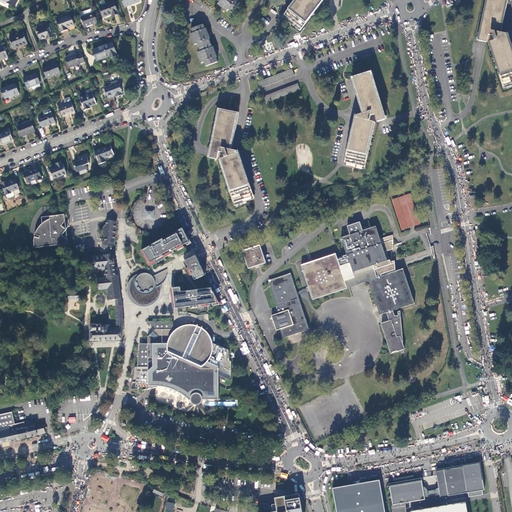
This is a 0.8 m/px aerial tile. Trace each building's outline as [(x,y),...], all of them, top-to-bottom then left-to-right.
[(2,0),(9,3),(8,5),(15,8),(19,0),(2,0)] [(236,0),(217,0),(219,2),(217,4),(226,11),(228,9),(231,11),(239,2),(236,0)] [(297,0),(283,18),(298,29),(320,0),(297,0)] [(506,0),(487,0),(479,41),(483,42),(488,43),(490,42),(505,88),(511,85),(511,49),(507,34),(500,32),(506,0)] [(119,13),(115,1),(100,6),(105,17),(112,14),(113,16),(119,13)] [(95,13),(82,18),(86,27),(98,22),(95,13)] [(71,15),(57,21),(62,32),(69,30),(68,28),(75,25),(71,15)] [(51,25),(38,30),(42,40),(47,38),(48,39),(53,38),(52,36),(53,36),(52,32),(53,31),(51,25)] [(216,58),(212,47),(211,47),(208,39),(209,39),(205,28),(204,28),(203,25),(191,28),(193,33),(190,34),(194,44),(197,43),(200,51),(197,53),(201,63),(204,62),(206,66),(217,62),(216,58)] [(24,32),(10,38),(15,49),(28,44),(24,32)] [(114,43),(95,50),(98,61),(111,56),(111,58),(118,55),(114,43)] [(4,45),(0,46),(0,61),(2,61),(2,59),(9,57),(4,45)] [(70,67),(86,61),(83,54),(78,56),(77,54),(67,58),(70,67)] [(57,63),(44,69),(48,78),(61,73),(57,63)] [(291,69),(257,82),(260,88),(293,75),(291,69)] [(369,73),(352,79),(363,113),(356,116),(345,165),(363,169),(373,122),(376,122),(384,120),(369,73)] [(36,74),(24,78),(28,89),(40,84),(36,74)] [(104,87),(108,97),(115,95),(115,96),(123,94),(122,92),(123,91),(119,81),(117,82),(116,80),(111,82),(112,84),(104,87)] [(265,103),(299,90),(296,83),(263,97),(265,103)] [(15,85),(1,90),(5,100),(19,94),(15,85)] [(94,92),(80,97),(86,110),(91,108),(90,105),(98,102),(94,92)] [(65,103),(58,105),(62,115),(75,110),(71,100),(65,103)] [(237,115),(219,110),(210,158),(218,160),(220,159),(236,205),(253,200),(237,151),(230,149),(237,115)] [(45,115),(39,117),(43,127),(55,122),(52,112),(45,115)] [(31,121),(17,126),(21,136),(35,131),(31,121)] [(9,129),(0,132),(0,140),(2,146),(9,144),(8,143),(13,141),(9,129)] [(111,145),(95,151),(100,163),(106,161),(105,158),(114,154),(111,145)] [(74,162),(77,171),(87,167),(86,164),(90,163),(87,156),(80,158),(80,160),(74,162)] [(67,173),(62,160),(56,163),(57,165),(50,168),(53,178),(67,173)] [(38,166),(24,171),(27,181),(36,178),(36,179),(42,177),(38,166)] [(18,187),(14,178),(6,181),(5,180),(0,182),(5,193),(10,191),(9,190),(12,189),(18,187)] [(419,224),(409,194),(393,200),(403,229),(419,224)] [(136,227),(138,229),(137,230),(137,232),(137,233),(137,235),(138,236),(140,236),(141,236),(143,236),(145,232),(148,232),(150,232),(153,232),(155,232),(157,231),(160,230),(162,228),(163,226),(165,224),(166,221),(167,218),(167,215),(167,212),(166,209),(165,206),(163,204),(161,202),(159,200),(157,199),(154,198),(151,197),(147,198),(144,198),(141,200),(138,202),(136,204),(135,206),(133,209),(133,211),(132,214),(132,217),(131,217),(130,217),(128,219),(128,221),(128,223),(129,225),(131,225),(133,224),(136,227)] [(65,215),(52,216),(52,219),(51,219),(50,218),(42,219),(42,223),(39,227),(37,230),(35,234),(37,235),(37,237),(34,237),(34,242),(35,248),(42,247),(42,245),(68,241),(66,229),(62,226),(65,222),(65,220),(65,215)] [(117,221),(106,220),(106,225),(105,225),(102,229),(102,233),(104,237),(105,237),(105,239),(102,239),(101,248),(103,249),(101,251),(101,255),(91,256),(93,270),(105,269),(106,278),(97,279),(99,290),(106,289),(107,295),(108,295),(109,301),(115,300),(115,303),(116,306),(116,326),(120,326),(120,327),(110,328),(109,325),(107,325),(102,325),(102,324),(89,324),(90,341),(122,340),(122,330),(124,330),(124,325),(123,305),(122,305),(121,302),(118,275),(117,267),(115,267),(114,255),(115,255),(115,251),(116,250),(116,245),(115,245),(117,221)] [(359,222),(353,224),(353,225),(351,225),(354,233),(362,230),(359,222)] [(392,264),(390,260),(388,261),(385,252),(382,243),(380,239),(375,226),(362,230),(354,233),(350,235),(341,238),(347,255),(347,256),(348,259),(338,263),(337,259),(337,258),(335,253),(301,265),(309,288),(309,290),(312,299),(347,288),(344,278),(340,267),(350,263),(353,272),(373,265),(377,277),(368,280),(369,281),(380,314),(389,311),(391,319),(383,322),(383,324),(384,326),(385,328),(384,329),(385,330),(386,332),(385,333),(387,334),(388,336),(387,337),(388,338),(389,340),(388,342),(390,343),(390,345),(390,346),(391,347),(391,348),(390,349),(391,353),(405,348),(401,335),(399,315),(395,316),(393,311),(416,303),(404,268),(395,271),(391,272),(391,271),(392,270),(390,265),(392,264)] [(183,228),(143,250),(152,266),(166,259),(164,256),(190,242),(183,228)] [(392,235),(380,239),(382,243),(392,239),(392,235)] [(392,239),(382,243),(385,252),(393,249),(392,239)] [(260,245),(242,251),(248,268),(266,262),(260,245)] [(206,275),(197,255),(186,261),(189,267),(186,268),(189,272),(191,271),(195,280),(206,275)] [(354,275),(344,278),(347,288),(369,281),(368,280),(377,277),(373,265),(353,272),(354,275)] [(133,303),(136,305),(139,306),(142,307),(146,307),(148,307),(151,306),(154,304),(157,301),(159,299),(160,296),(161,293),(161,291),(161,288),(160,286),(162,284),(165,282),(166,279),(167,276),(168,273),(167,269),(155,276),(153,273),(151,272),(149,271),(148,274),(145,273),(142,274),(142,273),(139,274),(137,275),(134,277),(132,279),(129,282),(127,286),(127,290),(127,294),(129,298),(131,301),(133,303)] [(296,292),(290,273),(268,281),(278,313),(271,316),(276,330),(280,329),(283,338),(309,329),(297,294),(296,292)] [(181,287),(171,288),(173,309),(178,308),(178,312),(191,313),(197,315),(197,316),(200,315),(206,314),(208,314),(209,321),(212,321),(214,321),(215,327),(221,327),(218,306),(220,305),(212,288),(181,292),(181,287)] [(136,382),(136,387),(138,387),(139,387),(147,387),(148,387),(148,389),(154,388),(154,386),(156,386),(156,388),(161,387),(161,386),(164,387),(167,387),(170,388),(173,390),(177,391),(181,394),(185,396),(188,399),(190,401),(192,403),(194,404),(195,405),(197,405),(198,405),(200,404),(201,403),(202,402),(202,401),(203,400),(218,400),(218,386),(219,378),(217,377),(218,375),(227,379),(231,380),(231,362),(229,361),(229,351),(212,343),(212,341),(211,338),(209,336),(208,333),(206,331),(203,328),(200,327),(197,326),(190,325),(187,325),(183,326),(180,327),(177,329),(174,329),(174,321),(148,321),(156,329),(148,337),(148,338),(148,344),(140,344),(136,381),(136,382)] [(38,435),(46,433),(43,423),(35,425),(34,419),(24,421),(24,422),(15,424),(13,412),(0,414),(0,444),(21,440),(32,437),(38,436),(38,435)] [(484,489),(479,461),(434,468),(439,495),(437,495),(436,493),(427,494),(427,497),(425,498),(421,477),(413,478),(413,474),(395,477),(396,481),(388,482),(388,485),(390,485),(392,504),(408,502),(409,507),(405,508),(405,511),(466,511),(464,492),(467,492),(468,496),(482,494),(481,489),(484,489)] [(336,511),(382,511),(377,480),(332,488),(336,511)] [(162,496),(164,491),(155,487),(153,492),(162,496)] [(303,511),(300,493),(276,497),(278,511),(303,511)] [(165,510),(173,511),(174,503),(167,502),(165,510)]
